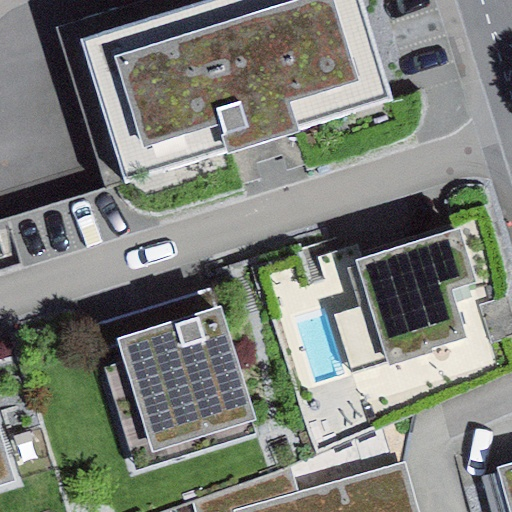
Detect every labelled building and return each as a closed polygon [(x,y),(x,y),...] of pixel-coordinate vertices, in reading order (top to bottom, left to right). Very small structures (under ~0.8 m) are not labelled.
[(362,0),(180,0),(85,28),(128,173),(391,95),(362,0)] [(462,218),(361,249),(394,352),(469,328),(455,283),(481,275),(462,218)] [(511,302),(510,295),(482,304),(494,342),(511,336),(511,302)] [(220,297),(119,327),(153,441),(255,411),(220,297)] [(0,413),(0,474),(17,469),(0,413)] [(511,511),(511,452),(496,457),(511,511)] [(420,511),(405,458),(233,507),(234,511),(420,511)]
